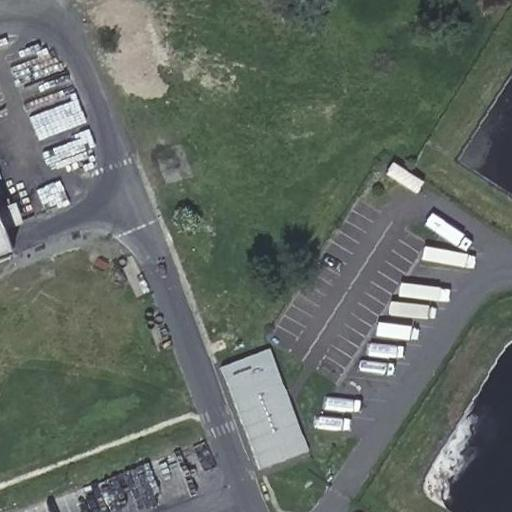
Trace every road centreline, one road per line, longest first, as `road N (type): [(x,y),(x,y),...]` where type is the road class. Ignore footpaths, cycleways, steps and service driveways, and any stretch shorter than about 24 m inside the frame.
road 1 (unknown): [(263,511),(175,322),(70,50),(36,17),(0,13)]
road 2 (unknown): [(511,277),(474,293),(323,511)]
road 3 (unknown): [(511,259),(431,205),(406,205),(301,353)]
